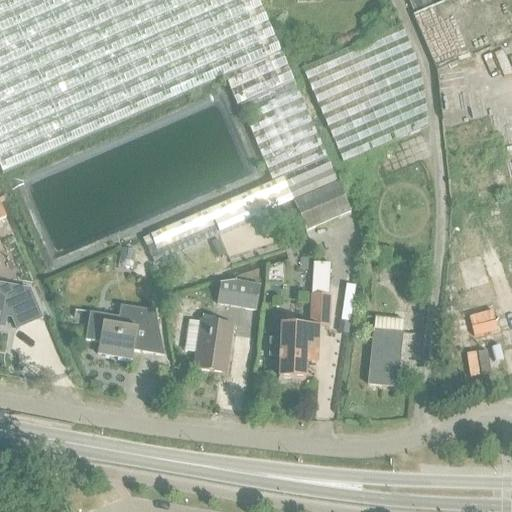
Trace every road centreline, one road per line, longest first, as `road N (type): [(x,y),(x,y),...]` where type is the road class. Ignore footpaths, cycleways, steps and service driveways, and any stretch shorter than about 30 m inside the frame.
road 1 (residential): [(511,416),(348,449),(0,400)]
road 2 (tertiary): [(0,430),(146,461),(302,480)]
road 3 (tertiary): [(302,480),(388,502),(511,506)]
road 4 (tertiary): [(511,485),(302,480)]
